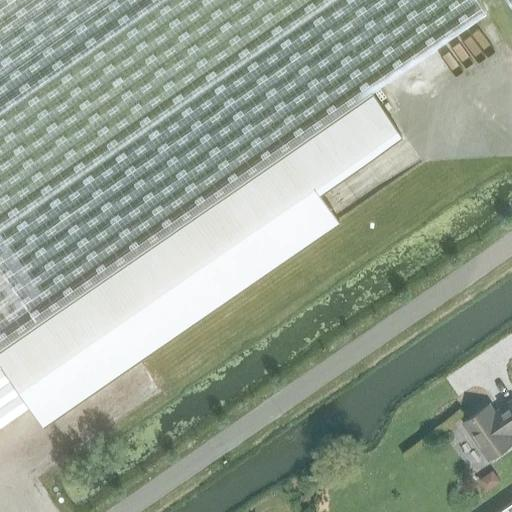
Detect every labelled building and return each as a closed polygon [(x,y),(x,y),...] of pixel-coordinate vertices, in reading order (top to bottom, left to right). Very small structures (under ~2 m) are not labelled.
[(0,0),(0,423),(26,405),(41,426),(338,220),(318,191),(399,134),(370,90),(484,12),(475,0),(0,0)] [(511,436),(510,433),(511,431),(511,400),(495,412),(489,404),(462,422),(488,459),(511,442),(511,436)] [(91,447),(81,431),(60,447),(71,463),(91,447)] [(496,467),(482,475),(489,485),(502,476),(496,467)] [(511,511),(511,501),(496,511),(511,511)]
